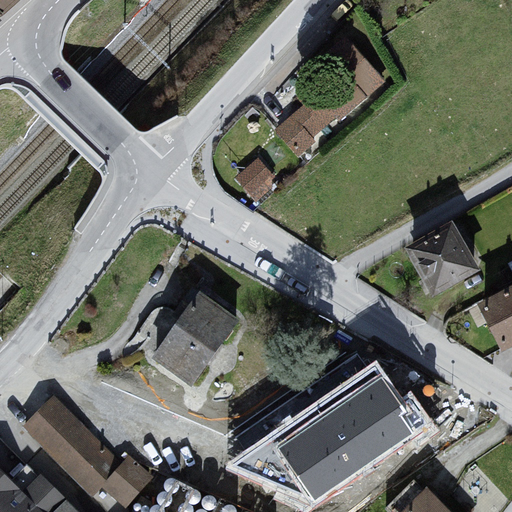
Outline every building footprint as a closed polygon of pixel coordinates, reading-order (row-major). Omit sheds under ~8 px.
[(389,88),(342,34),(316,53),(326,77),(266,130),(297,160),(389,88)] [(258,155),(235,176),(256,199),(279,177),(258,155)] [(392,251),(424,299),(472,272),(440,224),(392,251)] [(511,285),(468,305),(489,356),(511,344),(511,285)] [(187,297),(141,359),(180,386),(230,325),(187,297)] [(376,365),(232,464),(314,505),(422,431),(376,365)] [(22,426),(92,492),(105,479),(128,501),(156,472),(130,447),(122,455),(55,392),(22,426)] [(0,511),(79,511),(43,476),(25,494),(0,471),(0,511)] [(449,511),(425,486),(397,511),(449,511)]
